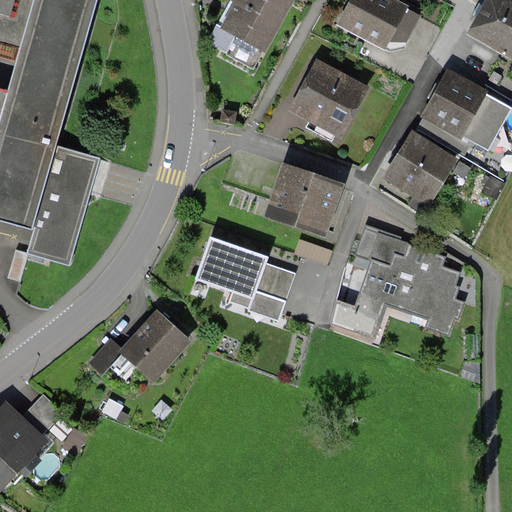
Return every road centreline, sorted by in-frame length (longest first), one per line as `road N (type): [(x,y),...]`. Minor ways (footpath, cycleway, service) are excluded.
road 1 (residential): [(247,140),(360,185),(484,271),(489,511)]
road 2 (residential): [(0,382),(82,312),(139,246),(164,196),(180,133)]
road 3 (residential): [(319,0),(247,140)]
road 4 (residential): [(180,133),(170,0)]
